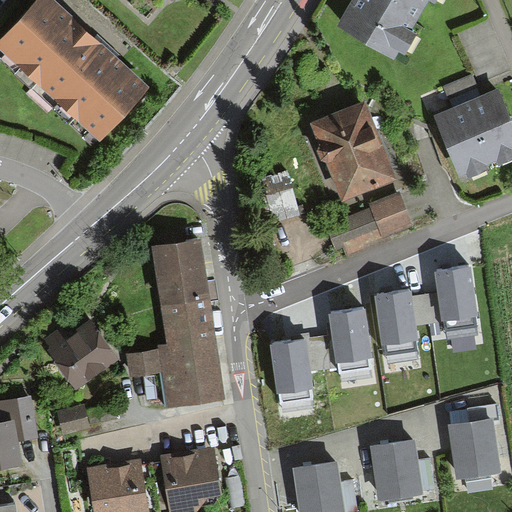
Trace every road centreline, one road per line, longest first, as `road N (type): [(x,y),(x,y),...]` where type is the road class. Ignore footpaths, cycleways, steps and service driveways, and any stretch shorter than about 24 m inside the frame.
road 1 (residential): [(231,307),(276,297),(511,201)]
road 2 (residential): [(231,307),(260,511)]
road 3 (residential): [(205,109),(231,307)]
road 4 (secondary): [(91,227),(205,109)]
road 5 (secondary): [(205,109),(278,0)]
road 6 (secondary): [(0,309),(91,227)]
